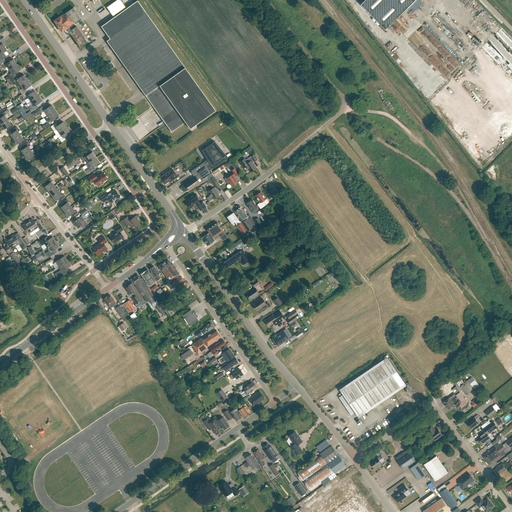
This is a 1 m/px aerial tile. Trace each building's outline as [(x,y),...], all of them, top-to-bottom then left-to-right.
[(119,0),(117,0),(107,8),(113,16),(125,7),(119,0)] [(364,0),(361,4),(385,29),(414,0),(364,0)] [(137,1),(100,26),(109,39),(106,41),(117,56),(127,71),(145,96),(167,126),(171,132),(184,123),(188,129),(215,110),(184,68),(167,43),(156,28),(146,13),(137,1)] [(61,32),(66,29),(79,48),(87,43),(76,27),(72,29),(70,26),(74,23),(74,24),(80,19),(73,8),(65,14),(54,21),(61,32)] [(0,64),(5,61),(4,58),(9,54),(6,49),(0,52),(0,57),(0,64)] [(7,67),(9,70),(16,64),(13,59),(7,63),(5,61),(0,64),(0,68),(2,67),(4,69),(7,67)] [(111,62),(106,66),(109,71),(114,67),(111,62)] [(9,81),(16,76),(14,74),(20,70),(16,64),(9,70),(11,73),(8,75),(9,76),(5,78),(8,82),(9,81)] [(18,79),(16,76),(9,81),(11,85),(14,83),(14,84),(17,88),(20,86),(20,85),(27,80),(24,75),(18,79)] [(22,95),(27,92),(25,89),(31,85),(27,80),(20,85),(20,86),(22,88),(19,90),(22,95)] [(28,98),(30,101),(38,96),(34,90),(28,94),(27,92),(22,95),(19,98),(22,102),(28,98)] [(29,106),(33,111),(38,107),(36,105),(42,101),(38,96),(30,101),(32,104),(29,106)] [(51,105),(44,110),(47,115),(47,116),(55,110),(51,105)] [(47,123),(42,126),(44,129),(50,125),(48,122),(51,121),(59,116),(55,110),(47,116),(47,115),(44,118),(46,121),(47,123)] [(7,128),(9,130),(14,126),(12,124),(11,125),(8,120),(1,125),(5,130),(7,128)] [(57,130),(59,133),(67,127),(63,122),(57,126),(56,124),(51,127),(54,132),(57,130)] [(10,135),(14,139),(20,135),(17,130),(18,129),(17,127),(11,131),(12,133),(10,135)] [(58,138),(62,143),(67,139),(65,137),(71,133),(67,127),(59,133),(61,136),(58,138)] [(19,143),(21,145),(26,141),(25,138),(23,139),(20,135),(14,139),(17,144),(19,143)] [(204,182),(209,179),(213,177),(211,173),(210,174),(208,171),(228,158),(214,141),(201,151),(207,160),(191,171),(192,172),(191,172),(194,177),(184,184),(181,188),(183,192),(189,191),(200,183),(202,181),(201,180),(202,180),(204,182)] [(21,151),(25,155),(31,151),(28,146),(29,145),(28,143),(22,147),(23,149),(21,151)] [(30,159),(32,161),(37,157),(36,154),(34,155),(31,151),(25,155),(28,160),(30,159)] [(88,163),(96,158),(92,152),(86,156),(85,154),(80,157),(83,162),(86,160),(88,163)] [(256,169),(252,163),(257,160),(253,155),(245,161),(244,159),(239,162),(245,171),(248,169),(250,173),(256,169)] [(99,163),(96,158),(88,163),(85,165),(87,168),(88,169),(86,171),(88,174),(91,173),(95,169),(94,167),(99,163)] [(63,167),(60,169),(66,177),(69,175),(63,167)] [(168,182),(169,183),(177,177),(172,170),(159,178),(164,185),(168,182)] [(88,178),(92,183),(94,182),(98,187),(103,183),(103,182),(107,179),(103,173),(97,177),(94,174),(88,178)] [(229,184),(231,187),(237,183),(232,175),(228,178),(228,177),(224,179),(227,184),(229,184)] [(216,189),(219,187),(216,182),(213,177),(209,180),(212,185),(213,184),(216,189)] [(44,187),(48,191),(54,186),(51,182),(52,181),(50,179),(45,183),(46,185),(44,187)] [(48,191),(52,197),(58,192),(60,190),(58,188),(56,189),(54,186),(48,191)] [(213,188),(210,190),(209,189),(206,192),(209,196),(210,196),(213,199),(218,195),(213,188)] [(107,195),(105,192),(99,197),(103,203),(109,199),(111,202),(120,196),(115,190),(107,195)] [(57,199),(59,201),(65,197),(63,194),(61,196),(58,192),(52,197),(56,201),(57,199)] [(255,196),(260,203),(257,205),(260,209),(267,205),(264,201),(266,200),(261,192),(255,196)] [(195,193),(187,199),(188,201),(185,203),(189,208),(195,204),(199,202),(197,199),(198,198),(195,193)] [(61,208),(65,212),(71,207),(67,203),(69,202),(67,199),(61,204),(63,206),(61,208)] [(248,201),(247,203),(246,204),(252,212),(254,210),(255,211),(258,209),(252,200),(249,202),(248,201)] [(93,206),(89,201),(84,204),(88,209),(93,206)] [(202,202),(196,206),(199,211),(205,207),(202,202)] [(70,215),(72,217),(77,213),(75,210),(74,212),(71,207),(65,212),(68,217),(70,215)] [(240,222),(246,232),(252,228),(256,226),(252,221),(253,221),(250,217),(248,219),(247,217),(240,207),(239,207),(238,208),(238,209),(234,212),(238,216),(237,217),(238,218),(239,218),(241,221),(240,222)] [(231,224),(234,222),(242,235),(246,232),(233,213),(226,217),(231,224)] [(81,216),(78,219),(73,222),(78,228),(80,227),(82,229),(88,224),(84,219),(84,220),(81,216)] [(121,221),(125,227),(129,224),(134,230),(141,226),(137,220),(138,220),(135,216),(129,220),(127,217),(121,221)] [(27,222),(33,231),(38,228),(41,232),(44,229),(40,223),(37,225),(32,219),(27,222)] [(254,221),(259,229),(263,226),(258,219),(254,221)] [(23,225),(29,234),(33,231),(27,222),(23,225)] [(201,238),(207,246),(214,241),(212,238),(218,234),(220,237),(222,241),(227,238),(224,234),(222,231),(217,222),(206,229),(209,233),(201,238)] [(123,230),(120,225),(114,229),(116,232),(110,237),(114,243),(120,239),(121,239),(124,237),(120,232),(123,230)] [(18,244),(22,250),(27,247),(20,238),(18,240),(14,235),(9,238),(15,247),(18,244)] [(100,243),(92,248),(97,256),(107,249),(104,244),(107,242),(103,235),(97,239),(100,243)] [(45,244),(47,248),(56,242),(53,237),(49,240),(47,237),(39,242),(41,246),(45,244)] [(10,250),(15,247),(9,238),(4,241),(10,250)] [(228,248),(231,253),(244,245),(240,239),(228,248)] [(47,248),(49,251),(46,253),(49,258),(57,252),(55,249),(59,247),(56,242),(47,248)] [(248,262),(248,261),(243,250),(236,253),(237,254),(223,263),(227,268),(239,259),(242,264),(243,266),(246,266),(247,266),(249,263),(248,262)] [(16,265),(20,263),(13,253),(9,255),(16,265)] [(56,262),(59,267),(68,261),(64,256),(56,262)] [(6,260),(11,267),(15,265),(10,258),(6,260)] [(168,260),(159,267),(169,281),(172,279),(174,282),(171,284),(174,288),(177,286),(179,290),(186,285),(181,277),(180,278),(178,275),(179,274),(173,265),(172,265),(168,260)] [(59,267),(61,270),(55,274),(58,279),(68,273),(66,269),(71,266),(68,261),(59,267)] [(155,278),(157,282),(161,279),(158,276),(160,274),(157,271),(154,267),(152,266),(150,268),(150,269),(150,270),(152,273),(151,273),(155,278)] [(141,274),(149,286),(156,282),(148,270),(144,273),(144,272),(141,274)] [(138,276),(131,281),(134,285),(140,293),(143,292),(149,301),(154,298),(147,288),(148,288),(142,279),(141,280),(138,276)] [(136,304),(135,305),(137,308),(141,305),(142,306),(146,304),(135,287),(134,287),(131,284),(128,286),(129,286),(126,289),(136,304)] [(245,295),(249,300),(259,294),(255,288),(245,295)] [(110,295),(107,297),(103,299),(110,309),(114,306),(112,303),(114,302),(110,295)] [(277,306),(282,302),(278,297),(273,300),(277,306)] [(257,301),(258,302),(253,305),(257,311),(266,305),(261,298),(257,301)] [(135,309),(129,300),(124,304),(130,312),(135,309)] [(104,315),(106,313),(100,303),(97,304),(98,305),(104,315)] [(160,303),(156,306),(162,315),(166,312),(160,303)] [(120,305),(115,309),(120,316),(124,312),(120,305)] [(301,310),(297,313),(295,309),(286,315),(289,319),(287,320),(289,324),(297,319),(297,318),(303,314),(301,310)] [(191,310),(182,316),(184,319),(183,319),(187,325),(188,324),(189,327),(198,320),(197,318),(197,317),(198,316),(195,313),(194,314),(191,310)] [(277,313),(273,315),(264,321),(268,327),(269,326),(270,328),(271,328),(272,327),(272,325),(272,324),(273,323),(275,326),(282,321),(280,318),(281,318),(277,313)] [(124,323),(118,326),(121,331),(127,327),(124,323)] [(195,334),(197,337),(202,334),(206,331),(207,332),(214,327),(211,323),(204,327),(204,328),(200,331),(200,330),(195,334)] [(219,335),(216,330),(214,331),(214,332),(210,334),(202,339),(202,338),(192,345),(193,347),(192,347),(194,349),(195,349),(198,354),(206,348),(207,346),(208,346),(216,341),(215,340),(220,337),(220,336),(220,335),(219,335)] [(272,340),(277,347),(289,339),(283,331),(277,335),(278,336),(272,340)] [(184,338),(178,342),(182,348),(188,343),(186,340),(189,337),(188,336),(184,338)] [(225,342),(223,340),(222,339),(222,340),(219,342),(218,342),(213,346),(209,348),(214,355),(218,352),(216,349),(225,343),(224,343),(225,342)] [(221,354),(222,357),(218,360),(221,364),(225,361),(226,362),(234,357),(229,349),(221,354)] [(180,356),(183,360),(193,354),(190,350),(180,356)] [(234,366),(238,363),(238,362),(238,361),(237,360),(235,358),(226,364),(226,363),(221,367),(224,371),(226,370),(228,370),(233,367),(234,366)] [(339,398),(351,415),(355,412),(358,416),(406,384),(389,358),(341,391),(343,395),(339,398)] [(294,372),(297,377),(302,373),(299,368),(294,372)] [(243,375),(243,374),(239,369),(233,374),(230,376),(233,379),(235,378),(236,379),(239,377),(239,378),(240,378),(241,378),(243,377),(243,376),(243,375)] [(474,389),(467,381),(460,387),(466,395),(474,389)] [(243,397),(245,400),(250,397),(247,393),(256,387),(253,382),(244,388),(246,391),(241,395),(242,398),(243,397)] [(220,388),(214,393),(220,401),(226,397),(220,388)] [(249,399),(254,406),(265,398),(260,391),(249,399)] [(444,402),(449,410),(454,406),(457,411),(459,411),(461,410),(461,408),(459,406),(466,401),(460,393),(452,399),(451,397),(444,402)] [(228,398),(222,402),(225,407),(231,402),(228,398)] [(241,409),(238,411),(243,418),(251,412),(246,406),(244,407),(243,405),(242,406),(240,403),(238,405),(241,409)] [(492,406),(485,412),(490,418),(497,412),(492,406)] [(230,412),(236,421),(241,418),(235,409),(230,412)] [(227,410),(223,413),(228,420),(232,418),(227,410)] [(475,419),(479,417),(477,415),(467,423),(471,429),(478,424),(475,419)] [(216,418),(224,429),(229,426),(222,417),(220,419),(220,418),(219,418),(218,417),(216,418)] [(212,428),(216,435),(222,431),(220,426),(215,419),(209,423),(207,419),(203,422),(209,430),(212,428)] [(480,444),(482,443),(490,438),(487,435),(497,427),(493,421),(482,429),(485,433),(478,438),(477,440),(477,442),(478,443),(480,444)] [(438,428),(435,430),(431,425),(426,429),(430,434),(434,441),(442,435),(438,428)] [(290,447),(296,455),(302,451),(298,445),(302,442),(295,432),(294,433),(294,432),(293,431),(289,434),(289,435),(290,436),(289,437),(294,444),(290,447)] [(499,435),(491,441),(493,445),(498,441),(497,440),(501,437),(499,435)] [(331,446),(327,440),(316,447),(321,453),(321,454),(321,455),(297,472),(303,481),(306,480),(304,482),(310,491),(329,477),(331,480),(337,476),(335,473),(346,465),(332,446),(331,446)] [(505,450),(502,445),(500,443),(495,447),(484,455),(485,456),(484,457),(489,465),(491,464),(491,465),(495,462),(502,457),(501,456),(500,454),(505,450)] [(265,450),(264,451),(271,460),(277,455),(272,447),(271,448),(268,444),(263,447),(265,450)] [(254,453),(257,458),(260,463),(260,464),(262,467),(266,465),(264,463),(262,461),(265,459),(262,455),(259,450),(254,453)] [(395,458),(398,461),(403,469),(416,461),(410,453),(406,456),(403,452),(395,458)] [(256,467),(258,470),(261,468),(255,459),(254,459),(251,455),(245,459),(248,462),(244,465),(247,469),(249,467),(249,466),(250,466),(252,469),(256,467)] [(378,458),(370,463),(374,468),(381,463),(379,460),(383,458),(381,455),(377,457),(378,458)] [(424,465),(435,481),(448,473),(447,472),(448,471),(445,465),(443,466),(436,456),(424,465)] [(407,468),(415,480),(424,475),(416,462),(407,468)] [(503,466),(501,464),(496,468),(497,469),(494,471),(497,475),(500,473),(501,474),(506,470),(505,469),(511,464),(509,462),(503,466)] [(279,474),(273,465),(269,467),(276,477),(279,474)] [(458,484),(462,490),(467,486),(467,485),(474,480),(472,478),(473,477),(471,475),(469,473),(464,477),(463,477),(460,479),(461,481),(458,484)] [(231,489),(226,482),(219,486),(225,496),(232,492),(235,496),(239,493),(234,487),(231,489)] [(307,493),(299,483),(294,486),(302,496),(307,493)] [(444,484),(438,489),(440,493),(452,509),(458,504),(444,484)] [(242,485),(237,489),(241,496),(247,492),(242,485)] [(394,496),(398,502),(407,497),(404,493),(408,490),(404,485),(399,489),(401,492),(394,496)] [(291,497),(285,501),(291,508),(296,504),(291,497)] [(481,506),(486,511),(490,509),(491,509),(494,506),(492,503),(491,503),(488,499),(484,502),(480,497),(475,502),(479,507),(481,506)] [(448,511),(450,511),(442,498),(423,511),(448,511)]
